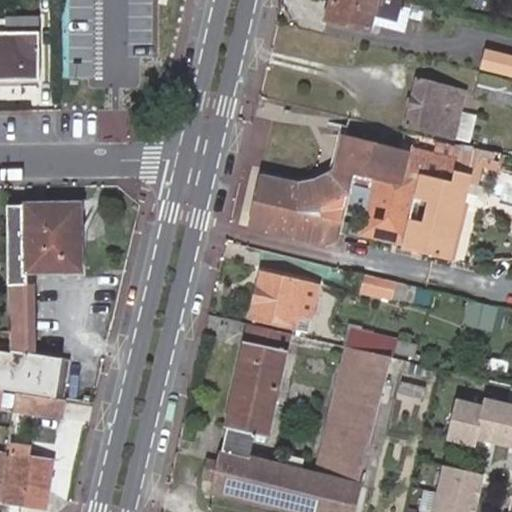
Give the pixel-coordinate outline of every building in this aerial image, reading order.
[(419,0),(333,0),(333,2),(331,1),(326,22),(368,31),(370,22),(393,29),(400,0),(425,6),(426,2),(419,0)] [(0,82),(42,83),(42,36),(41,22),(0,21),(0,82)] [(511,77),(511,55),(511,58),(481,51),(477,68),(506,76),(511,77)] [(511,83),(475,75),(471,95),(511,106),(511,83)] [(461,93),(415,82),(403,127),(450,138),(466,142),(472,117),(456,112),(461,93)] [(333,239),(335,232),(348,173),(371,178),(372,178),(396,183),(400,169),(404,170),(409,147),(409,146),(409,145),(395,143),(394,146),(339,133),(331,169),(295,187),(259,179),(248,228),(321,245),(333,239)] [(372,178),(371,178),(359,231),(399,240),(398,246),(446,256),(459,202),(463,183),(476,186),(480,166),(482,157),(452,150),(451,156),(409,146),(409,147),(404,170),(400,169),(396,183),(372,178)] [(482,157),(480,166),(494,170),(496,160),(482,157)] [(80,211),(9,212),(8,286),(8,337),(12,337),(12,355),(0,352),(0,391),(64,401),(70,365),(34,359),(34,288),(28,288),(28,275),(80,275),(80,211)] [(305,283),(260,272),(249,321),(293,331),(297,317),(305,283)] [(396,282),(364,275),(360,291),(392,299),(396,282)] [(396,282),(392,299),(405,301),(409,285),(396,282)] [(318,286),(305,283),(297,317),(310,319),(318,286)] [(218,454),(246,461),(252,434),(264,437),(288,335),(248,325),(218,454)] [(387,357),(392,359),(394,351),(397,338),(367,331),(366,337),(352,334),(348,348),(387,357)] [(397,338),(394,351),(413,356),(417,343),(397,338)] [(313,476),(356,487),(387,357),(348,348),(343,347),(313,476)] [(66,405),(14,397),(12,412),(64,420),(66,405)] [(479,408),(453,401),(444,439),(472,446),(473,438),(511,447),(511,407),(481,400),(479,408)] [(44,510),(51,465),(30,462),(31,452),(11,448),(9,463),(6,462),(5,469),(8,469),(3,504),(44,510)] [(350,511),(356,487),(313,476),(246,461),(218,454),(209,495),(280,511),(350,511)] [(469,511),(478,475),(441,466),(429,511),(469,511)]
